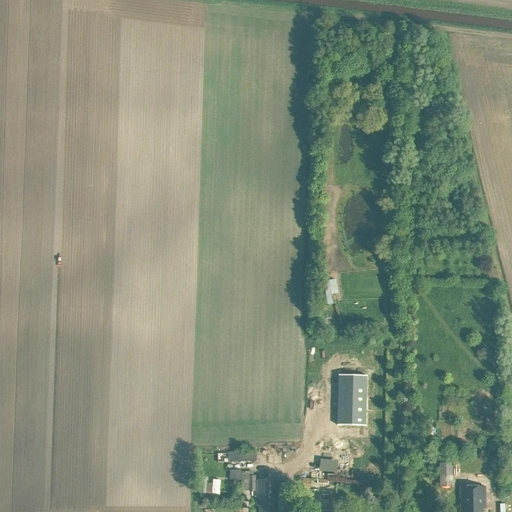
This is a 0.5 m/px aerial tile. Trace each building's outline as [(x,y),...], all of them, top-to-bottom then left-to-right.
[(324,282),(327,305),(333,305),(332,295),(338,294),(336,280),(324,282)] [(339,375),(338,425),(366,425),(367,375),(339,375)] [(239,455),(239,457),(221,457),(221,463),(257,463),(257,455),(239,455)] [(319,459),(318,470),(336,471),(337,459),(319,459)] [(439,480),(452,480),(452,462),(440,462),(439,480)] [(230,471),(230,480),(241,480),(241,471),(230,471)] [(283,511),(284,481),(255,480),(255,476),(241,476),(241,492),(255,492),(255,497),(256,497),(256,507),(259,507),(258,511),(283,511)] [(301,488),(311,489),(312,479),(302,478),(301,488)] [(485,509),(485,487),(460,488),(460,511),(481,511),(482,509),(485,509)] [(309,490),(309,495),(308,511),(324,511),(325,511),(327,511),(328,496),(317,495),(317,490),(309,490)]
